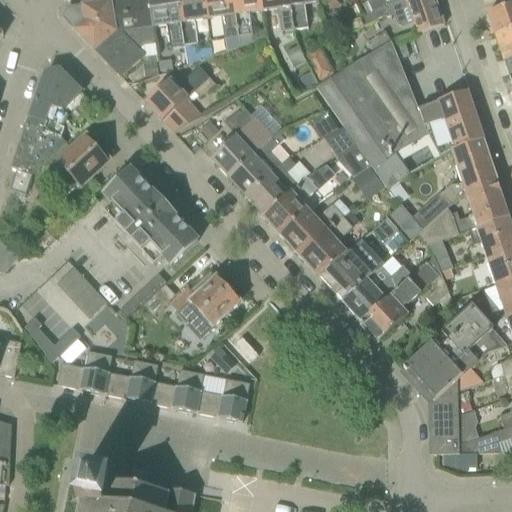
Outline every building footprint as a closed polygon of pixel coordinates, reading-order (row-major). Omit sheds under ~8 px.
[(146,0),(132,0),(97,5),(68,10),(65,18),(64,20),(108,66),(120,79),(145,56),(144,56),(144,49),(155,46),(153,29),(152,30),(146,0)] [(171,50),(173,50),(186,48),(177,0),(146,0),(152,30),(153,29),(167,27),(171,50)] [(209,21),(205,0),(177,0),(186,48),(189,67),(201,63),(199,51),(195,23),(209,21)] [(240,39),(233,0),(205,0),(209,21),(222,19),(226,41),(240,39)] [(266,13),(263,0),(233,0),(240,39),(254,36),(251,15),(266,13)] [(279,11),(282,34),(297,31),(292,0),(263,0),(266,13),(279,11)] [(318,0),(292,0),(297,31),(310,29),(306,7),(319,5),(318,0)] [(422,0),(377,0),(369,3),(368,3),(372,14),(364,18),(359,7),(354,8),(363,28),(385,18),(386,18),(383,9),(386,9),(387,7),(393,5),(401,2),(407,3),(415,0),(420,0),(421,0),(422,0)] [(444,27),(444,26),(434,0),(422,0),(421,0),(420,0),(415,0),(407,3),(401,2),(393,5),(387,7),(386,9),(383,9),(386,18),(389,17),(389,19),(395,17),(398,27),(404,30),(414,27),(417,36),(444,27)] [(511,7),(488,15),(495,37),(511,31),(511,7)] [(511,31),(495,37),(509,78),(511,77),(511,31)] [(368,44),(374,56),(391,45),(385,34),(368,44)] [(418,111),(391,45),(374,56),(345,74),(414,174),(420,171),(421,173),(441,160),(418,111)] [(305,58),(320,82),(334,74),(320,49),(305,58)] [(173,72),(171,62),(159,64),(160,74),(173,72)] [(158,77),(157,65),(147,66),(143,66),(145,79),(158,77)] [(187,101),(195,94),(209,81),(200,70),(178,89),(171,81),(145,105),(163,124),(163,123),(164,124),(187,101)] [(60,71),(45,74),(35,106),(61,115),(82,95),(60,71)] [(371,167),(389,194),(409,177),(414,174),(345,74),(318,92),(348,135),(358,148),(371,167)] [(316,85),(310,75),(300,81),(305,91),(316,85)] [(209,81),(195,94),(201,100),(217,90),(209,81)] [(484,142),(467,94),(439,103),(439,104),(418,111),(441,160),(451,154),(483,142),(484,142)] [(164,124),(175,136),(202,119),(187,101),(164,124)] [(65,130),(57,128),(61,115),(35,106),(27,128),(61,140),(65,130)] [(210,160),(217,167),(229,180),(273,142),(271,141),(274,138),(255,115),(251,117),(247,112),(228,127),(236,137),(210,160)] [(328,116),(313,122),(324,140),(338,131),(328,116)] [(218,132),(210,123),(200,132),(208,141),(218,132)] [(61,140),(27,128),(12,172),(17,173),(30,178),(58,153),(66,145),(61,140)] [(358,148),(348,135),(329,149),(337,160),(358,148)] [(69,197),(107,161),(86,138),(51,172),(62,183),(59,186),(69,197)] [(229,180),(234,187),(247,200),(290,162),(289,160),(281,168),(270,156),(279,149),(273,142),(229,180)] [(451,187),(446,191),(442,196),(440,194),(413,220),(402,208),(388,221),(398,233),(409,246),(423,234),(448,211),(463,197),(465,196),(466,195),(497,184),(483,142),(451,154),(462,186),(451,187)] [(371,167),(358,148),(337,160),(336,161),(353,180),(371,167)] [(247,200),(252,206),(264,219),(307,181),(296,168),(290,162),(247,200)] [(328,166),(311,177),(320,189),(336,178),(328,166)] [(370,171),(356,180),(370,199),(384,189),(370,171)] [(171,269),(198,243),(131,172),(104,198),(112,206),(103,214),(154,269),(163,261),(171,269)] [(32,179),(30,178),(17,173),(11,192),(26,197),(32,179)] [(318,193),(317,192),(308,181),(307,181),(264,219),(281,237),(308,214),(302,207),(318,193)] [(429,248),(469,234),(509,219),(497,184),(466,195),(465,196),(472,216),(468,218),(468,220),(460,223),(457,214),(452,216),(448,211),(423,234),(429,248)] [(343,221),(333,209),(316,223),(308,214),(281,237),(301,259),(343,221)] [(337,246),(354,231),(361,225),(351,215),(343,221),(301,259),(320,280),(344,258),(343,258),(346,256),(337,246)] [(474,248),(482,246),(484,253),(487,252),(489,258),(511,249),(511,227),(509,219),(469,234),(474,248)] [(388,221),(378,229),(389,241),(398,233),(388,221)] [(363,242),(344,259),(344,258),(320,280),(344,305),(393,260),(385,267),(363,242)] [(19,259),(0,243),(0,274),(2,276),(19,259)] [(496,287),(511,281),(511,249),(489,258),(491,264),(489,265),(496,287)] [(403,270),(402,270),(393,260),(344,305),(362,325),(412,280),(403,270)] [(407,308),(432,285),(436,291),(427,300),(434,309),(440,304),(445,310),(451,303),(444,284),(440,274),(435,264),(434,260),(412,280),(362,325),(379,344),(407,318),(401,311),(406,306),(407,308)] [(435,264),(440,274),(450,270),(446,260),(435,264)] [(450,270),(440,274),(444,284),(454,280),(450,270)] [(160,292),(167,286),(159,277),(152,284),(160,292)] [(217,279),(213,283),(207,277),(191,292),(196,298),(177,316),(200,341),(240,304),(217,279)] [(508,315),(511,313),(511,281),(496,287),(504,310),(506,309),(508,315)] [(153,298),(160,292),(152,284),(145,290),(153,298)] [(176,299),(165,288),(145,309),(154,318),(176,299)] [(147,305),(153,298),(145,290),(138,296),(147,305)] [(140,311),(147,305),(138,296),(132,303),(140,311)] [(133,317),(140,311),(132,303),(125,309),(133,317)] [(133,317),(125,309),(118,315),(126,324),(133,317)] [(508,348),(493,331),(473,309),(404,371),(434,404),(459,381),(471,370),(488,355),(508,348)] [(33,322),(23,331),(30,339),(37,333),(40,329),(33,322)] [(37,333),(30,339),(29,340),(38,349),(45,342),(37,333)] [(0,377),(14,380),(21,346),(0,341),(0,377)] [(45,342),(38,349),(37,350),(44,358),(53,350),(45,342)] [(216,366),(226,356),(218,348),(208,357),(216,366)] [(50,368),(60,358),(53,350),(44,358),(43,359),(50,368)] [(62,366),(57,388),(104,397),(108,376),(109,376),(112,359),(88,355),(85,371),(62,366)] [(511,375),(511,361),(501,365),(501,366),(505,377),(505,378),(511,375)] [(154,385),(155,385),(158,368),(134,364),(131,380),(109,376),(108,376),(104,397),(150,407),(154,385)] [(493,381),(505,377),(501,366),(495,368),(491,375),(493,381)] [(459,394),(466,391),(484,385),(484,384),(471,370),(459,381),(459,394)] [(177,389),(155,385),(154,385),(150,407),(196,416),(200,394),(201,394),(204,378),(180,373),(177,389)] [(435,457),(438,457),(444,457),(459,457),(459,449),(459,419),(459,394),(459,381),(434,404),(435,457)] [(200,394),(196,416),(242,425),(250,387),(226,382),(223,398),(201,394),(200,394)] [(459,419),(467,416),(466,415),(474,413),(466,391),(459,394),(459,419)] [(511,414),(500,419),(504,431),(511,428),(511,414)] [(467,416),(459,419),(459,449),(475,443),(475,441),(467,416)] [(0,424),(0,464),(10,467),(12,428),(0,424)] [(498,444),(500,444),(511,440),(511,428),(504,431),(475,441),(475,443),(459,449),(459,457),(477,456),(499,456),(498,444)] [(477,456),(459,457),(444,457),(445,467),(468,474),(468,471),(477,471),(477,456)] [(9,488),(10,467),(0,464),(0,487),(6,488),(9,488)] [(191,511),(195,497),(168,491),(167,495),(150,492),(151,488),(126,483),(126,487),(108,484),(109,480),(82,475),(76,502),(73,502),(72,504),(76,504),(74,511),(191,511)]
